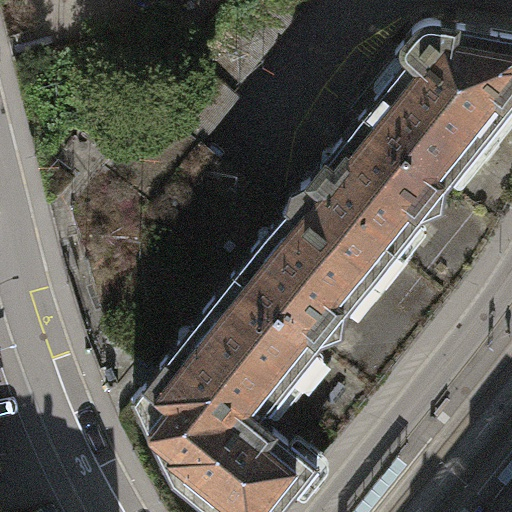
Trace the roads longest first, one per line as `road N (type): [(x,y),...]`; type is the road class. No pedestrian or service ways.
road 1 (residential): [(108,511),(29,322),(0,206)]
road 2 (secondary): [(511,270),(324,511)]
